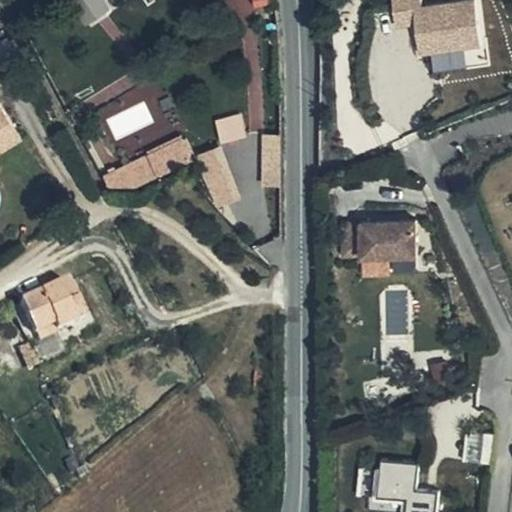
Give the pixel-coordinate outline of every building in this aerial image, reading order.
[(71,0),(90,24),(114,5),(110,0),(71,0)] [(444,0),(424,2),(423,0),(398,0),(401,23),(420,21),(424,50),(483,43),(478,0),(444,0)] [(132,19),(138,16),(136,10),(129,15),(132,19)] [(141,20),(131,25),(136,35),(145,29),(141,20)] [(0,151),(24,137),(2,101),(0,101),(0,151)] [(222,137),(248,133),(244,110),(219,114),(222,137)] [(264,182),(284,182),(284,129),(264,129),(264,182)] [(115,189),(198,153),(188,131),(106,168),(115,189)] [(224,139),(197,149),(218,203),(244,193),(224,139)] [(420,217),(347,218),(347,252),(367,252),(367,272),(393,271),(394,253),(420,252),(420,217)] [(51,325),(53,329),(80,318),(64,283),(18,304),(32,333),(51,325)] [(409,325),(399,324),(399,334),(409,334),(409,325)] [(55,333),(53,329),(51,325),(32,333),(36,341),(55,333)] [(469,456),(494,458),(495,430),(470,429),(469,456)] [(408,511),(439,511),(441,487),(419,485),(422,459),(384,455),(381,491),(410,494),(408,511)]
